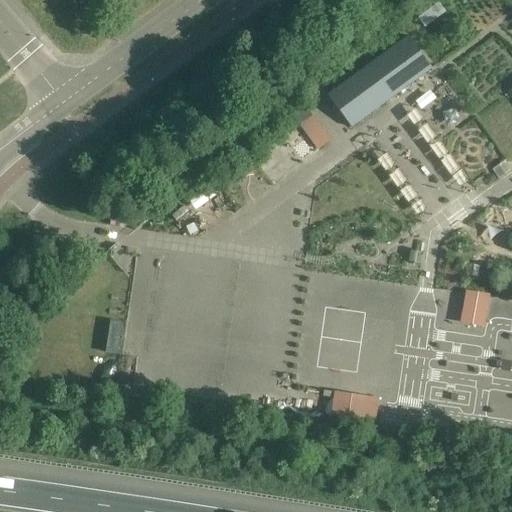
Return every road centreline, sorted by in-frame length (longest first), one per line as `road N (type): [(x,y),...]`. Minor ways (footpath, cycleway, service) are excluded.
road 1 (residential): [(197,0),(63,102)]
road 2 (motorway): [(132,511),(0,490)]
